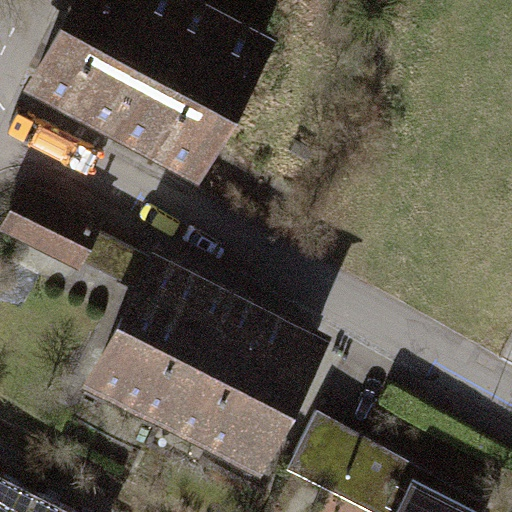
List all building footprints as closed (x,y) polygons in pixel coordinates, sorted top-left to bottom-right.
[(266,36),(198,0),(76,0),(68,15),(38,71),(68,87),(159,136),(201,158),(266,36)] [(89,258),(136,282),(92,368),(262,457),(328,332),(157,242),(149,256),(102,232),(108,220),(26,179),(2,227),(84,268),(89,258)] [(292,470),(372,511),(486,511),(416,475),(422,463),(323,412),(292,470)] [(0,511),(30,511),(43,488),(0,465),(0,511)] [(89,511),(43,488),(30,511),(89,511)]
